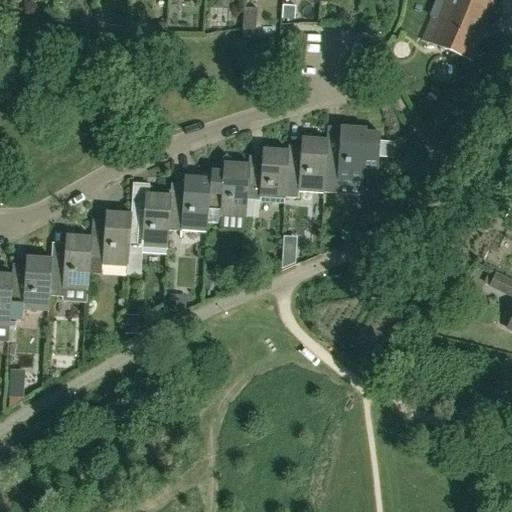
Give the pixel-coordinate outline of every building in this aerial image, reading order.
[(483,29),(495,0),(439,0),(423,41),(471,61),(485,30),(483,29)] [(243,8),(241,36),(255,37),(257,9),(243,8)] [(363,170),(377,171),(379,135),(365,134),(365,130),(339,128),(337,153),(326,152),(323,185),(338,186),(338,181),(362,183),(363,170)] [(323,185),(326,152),(327,142),(300,140),(298,164),(287,163),(285,199),(299,200),(299,192),(323,194),(323,185)] [(258,203),(284,205),(285,199),(287,163),(288,152),(262,151),(261,167),(249,166),(247,194),(259,195),(258,203)] [(249,166),(223,164),(221,190),(208,189),(206,224),(219,225),(220,217),(245,218),(247,194),(249,166)] [(206,224),(208,189),(209,180),(183,178),(181,203),(170,202),(168,230),(205,232),(206,224)] [(142,230),(130,229),(127,276),(140,277),(141,254),(166,256),(168,230),(170,202),(170,197),(144,196),(142,230)] [(103,248),(90,247),(88,274),(101,275),(101,266),(126,268),(125,276),(127,276),(130,229),(131,216),(105,214),(103,248)] [(62,272),(51,271),(50,284),(61,285),(61,290),(87,292),(88,274),(90,247),(91,239),(65,237),(62,272)] [(23,322),(23,311),(48,312),(50,284),(51,271),(51,259),(26,258),(23,293),(11,292),(9,321),(23,322)] [(280,264),(279,272),(296,266),(296,259),(280,258),(280,264)] [(206,292),(213,293),(221,275),(216,271),(205,272),(206,292)] [(511,280),(496,273),(495,274),(488,287),(511,298),(511,280)] [(11,292),(12,276),(0,275),(0,328),(9,329),(9,321),(11,292)] [(187,304),(169,302),(168,310),(186,311),(187,304)] [(127,316),(125,335),(139,336),(140,317),(127,316)]
